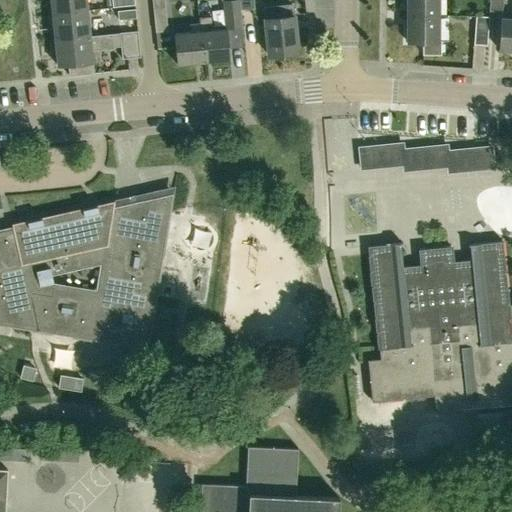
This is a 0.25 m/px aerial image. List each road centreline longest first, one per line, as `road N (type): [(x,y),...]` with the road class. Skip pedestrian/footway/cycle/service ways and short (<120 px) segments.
road 1 (residential): [(344,89),(0,123)]
road 2 (residential): [(511,100),(344,89)]
